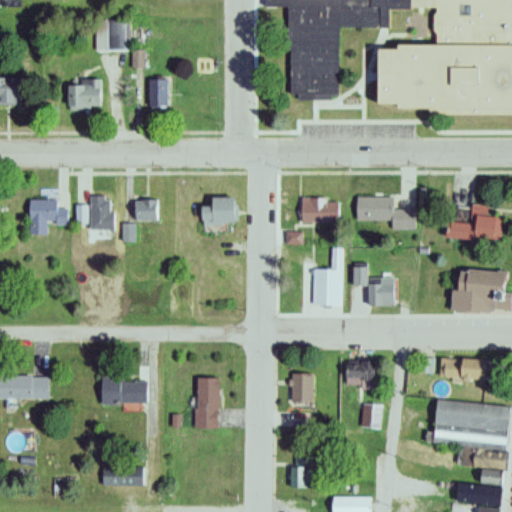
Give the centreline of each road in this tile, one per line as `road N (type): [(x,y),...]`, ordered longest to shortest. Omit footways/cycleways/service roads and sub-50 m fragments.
road 1 (residential): [(511,335),(0,330)]
road 2 (residential): [(511,152),(0,155)]
road 3 (residential): [(259,511),(266,155)]
road 4 (residential): [(384,511),(406,335)]
road 5 (residential): [(242,156),(242,0)]
